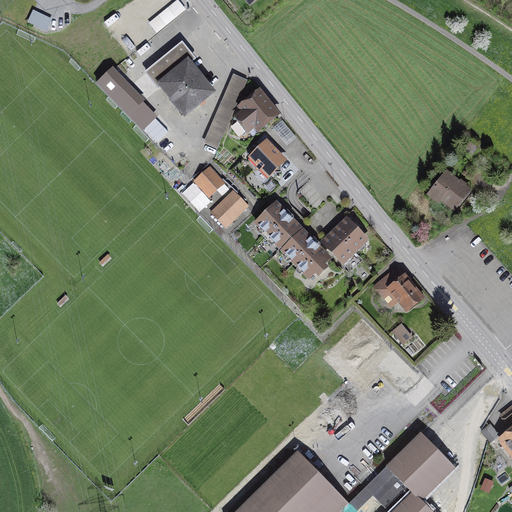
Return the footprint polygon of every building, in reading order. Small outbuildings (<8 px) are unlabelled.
[(157,31),(187,8),(181,0),(175,0),(149,21),(157,31)] [(52,18),(33,9),(27,21),(47,30),(52,18)] [(188,64),(161,85),(185,114),(211,93),(188,64)] [(128,116),(142,102),(112,71),(97,85),(128,116)] [(247,81),(233,75),(203,144),(217,150),(247,81)] [(274,115),(259,95),(244,108),(246,111),(238,117),(240,120),(233,125),(241,135),(257,124),(259,127),(274,115)] [(281,122),(271,130),(284,147),(294,139),(281,122)] [(468,138),(461,146),(471,154),(478,146),(468,138)] [(263,171),(268,177),(272,173),(274,174),(280,173),(281,167),(280,165),(283,161),(266,143),(251,158),(256,164),(256,170),(263,171)] [(196,182),(209,196),(223,183),(210,169),(196,182)] [(446,173),(429,194),(439,203),(442,200),(455,210),(459,205),(461,206),(471,194),(446,173)] [(212,213),(225,227),(247,206),(233,193),(212,213)] [(268,235),(287,217),(276,205),(257,224),(268,235)] [(268,235),(273,241),(293,222),(287,217),(268,235)] [(335,232),(354,252),(365,241),(347,221),(335,232)] [(279,247),(298,228),(293,222),(273,241),(279,247)] [(343,262),(354,252),(335,232),(324,243),(343,262)] [(289,257),(308,238),(303,233),(284,252),(289,257)] [(294,263),(314,244),(308,238),(289,257),(294,263)] [(314,244),(294,263),(309,277),(314,272),(317,275),(321,274),(323,271),(325,267),(322,264),(328,258),(318,249),(314,244)] [(381,296),(391,307),(399,301),(407,310),(421,298),(416,292),(417,290),(410,281),(408,282),(399,271),(387,280),(392,287),(381,296)] [(403,345),(411,338),(400,325),(392,332),(403,345)] [(511,407),(501,416),(508,424),(511,421),(511,407)] [(511,431),(501,440),(511,453),(511,431)] [(386,482),(372,495),(388,511),(431,511),(421,501),(455,468),(420,433),(386,467),(398,479),(390,486),(386,482)] [(453,436),(446,442),(470,467),(477,460),(453,436)] [(349,504),(297,452),(235,511),(340,511),(348,504),(349,504)]
